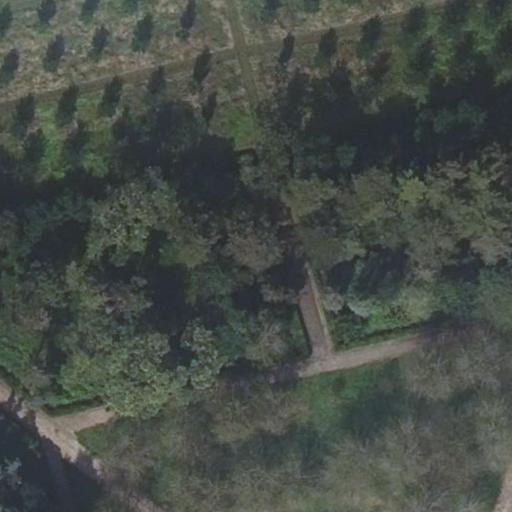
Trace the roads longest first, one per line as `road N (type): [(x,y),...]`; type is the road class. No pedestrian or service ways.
road 1 (track): [(42,428),(511,321)]
road 2 (track): [(267,146),(324,364)]
road 3 (track): [(154,511),(0,398)]
